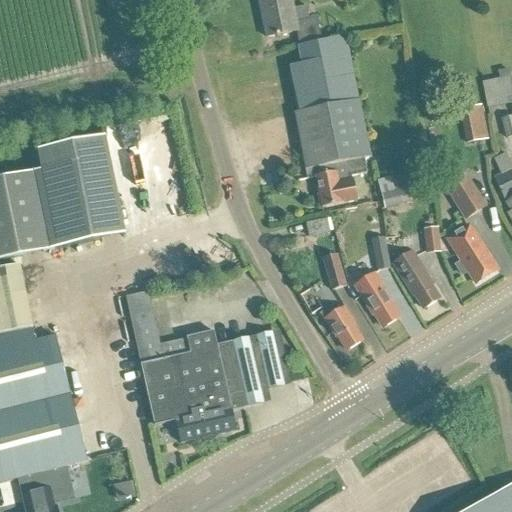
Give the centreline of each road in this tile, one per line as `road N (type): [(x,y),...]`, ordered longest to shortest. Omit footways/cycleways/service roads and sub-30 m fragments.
road 1 (unclassified): [(351,420),(242,233),(186,0)]
road 2 (primary): [(351,420),(511,319)]
road 3 (primary): [(206,511),(351,420)]
